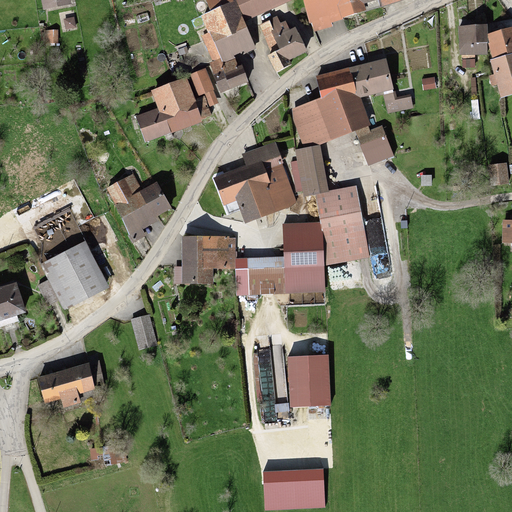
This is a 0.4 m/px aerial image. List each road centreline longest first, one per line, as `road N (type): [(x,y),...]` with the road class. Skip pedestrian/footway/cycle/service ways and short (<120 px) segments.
road 1 (tertiary): [(23,361),(128,285),(260,104),(317,60),(431,0)]
road 2 (track): [(332,177),(386,173),(439,207),(511,196)]
